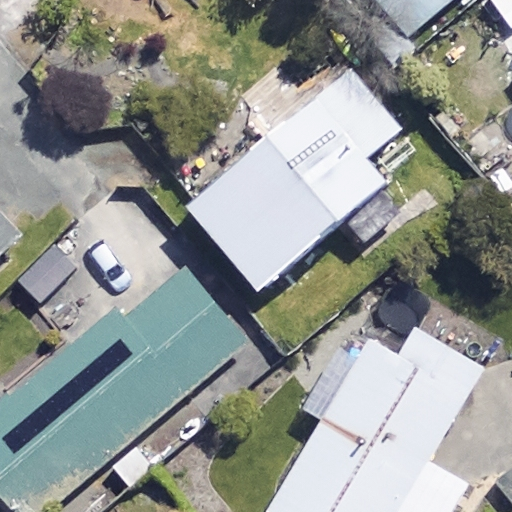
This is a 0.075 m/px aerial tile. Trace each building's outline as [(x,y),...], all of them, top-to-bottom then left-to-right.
[(461,0),(370,0),(409,45),(461,0)] [(403,140),(358,85),(200,216),(269,299),(396,194),(372,165),(403,140)] [(0,267),(28,242),(0,211),(0,267)] [(58,511),(256,344),(194,271),(136,320),(126,309),(0,416),(0,489),(19,511),(58,511)] [(488,374),(423,335),(405,364),(376,347),(275,511),(456,511),(470,490),(432,467),(488,374)]
